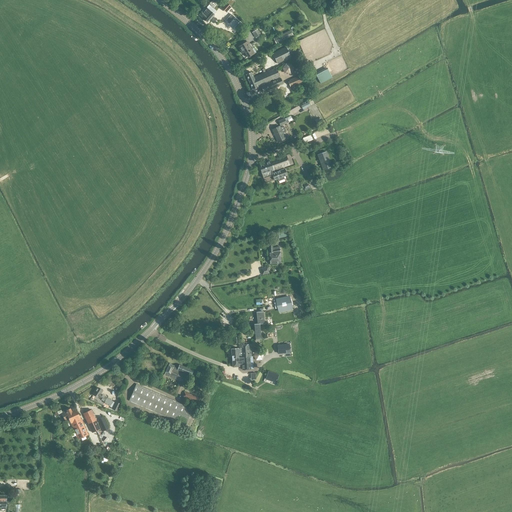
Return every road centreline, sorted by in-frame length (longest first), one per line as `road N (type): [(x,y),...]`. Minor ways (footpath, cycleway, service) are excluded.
road 1 (tertiary): [(0,417),(70,389),(119,358),(182,298),(237,205),(252,149),(244,102),(226,64),(159,0)]
road 2 (track): [(311,184),(329,224),(377,284),(396,450),(421,473),(426,511)]
road 3 (track): [(244,102),(286,86),(284,76),(337,49),(323,3)]
